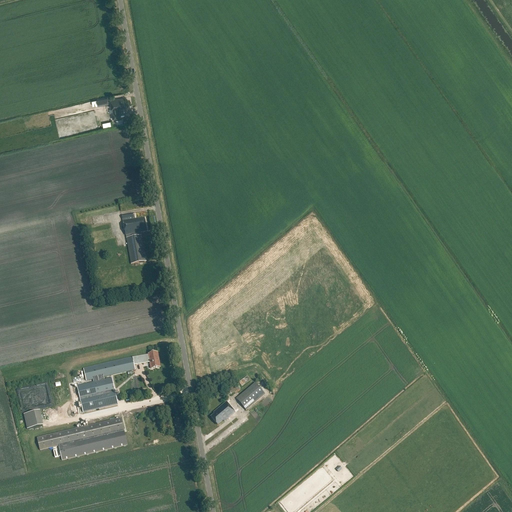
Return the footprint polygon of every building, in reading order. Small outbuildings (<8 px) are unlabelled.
[(111,109),(113,109),(114,113),(112,113),(113,119),(120,118),(119,112),(118,112),(117,108),(125,106),(123,98),(110,101),(111,109)] [(125,236),(126,236),(131,264),(146,262),(141,233),(147,232),(145,218),(137,220),(137,219),(136,219),(134,217),(133,214),(122,216),(123,222),(125,236)] [(132,358),(134,364),(144,362),(147,363),(147,362),(150,362),(151,369),(159,368),(160,368),(159,363),(157,353),(148,355),(149,355),(132,358)] [(103,377),(135,370),(134,364),(132,358),(84,370),(86,381),(98,378),(99,381),(104,380),(103,377)] [(99,381),(77,387),(83,412),(118,405),(112,378),(104,380),(99,381)] [(236,399),(246,411),(265,395),(255,383),(236,399)] [(215,415),(211,418),(218,425),(223,421),(224,421),(226,420),(226,421),(235,413),(226,402),(214,413),(215,415)] [(40,451),(59,446),(62,461),(127,446),(121,419),(37,439),(40,451)]
